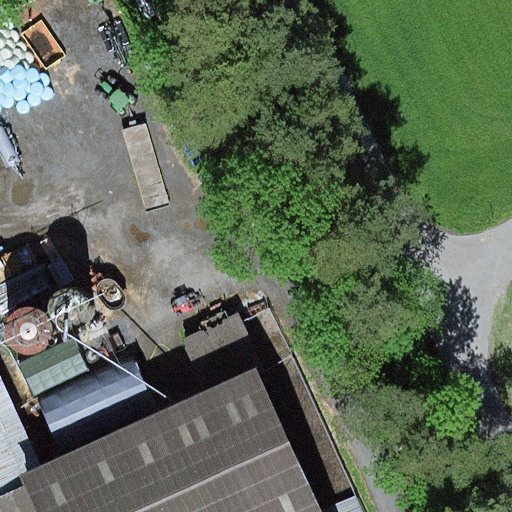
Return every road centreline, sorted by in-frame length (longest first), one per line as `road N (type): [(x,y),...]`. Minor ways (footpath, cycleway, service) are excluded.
road 1 (unclassified): [(305,0),(455,304)]
road 2 (unclassified): [(455,304),(511,424)]
